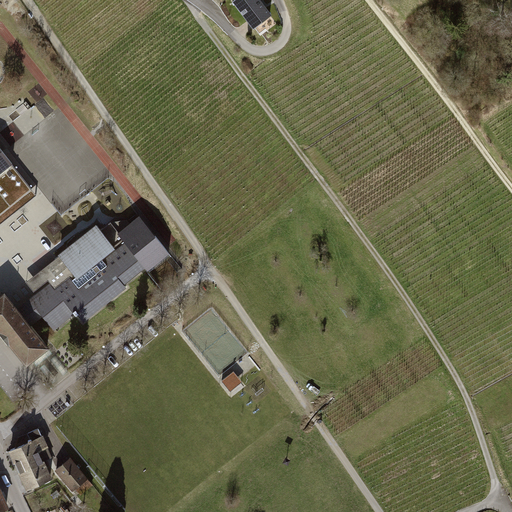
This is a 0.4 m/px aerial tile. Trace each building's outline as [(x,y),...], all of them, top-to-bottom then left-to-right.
[(262,0),(236,0),(234,2),(254,30),(274,15),(262,0)] [(249,60),(244,63),(250,72),(255,69),(249,60)] [(490,105),(481,92),(470,99),(479,112),(490,105)] [(0,141),(0,223),(7,218),(37,194),(16,167),(18,165),(0,141)] [(55,243),(73,229),(59,211),(41,226),(55,243)] [(115,246),(98,225),(59,256),(60,257),(68,267),(59,274),(49,281),(50,283),(20,308),(34,326),(46,317),(57,330),(77,314),(84,322),(127,289),(125,286),(147,269),(149,272),(168,256),(171,254),(140,216),(119,234),(123,240),(115,246)] [(68,267),(60,257),(27,283),(35,293),(49,281),(59,274),(68,267)] [(6,291),(0,295),(0,332),(5,340),(26,366),(50,348),(34,326),(20,308),(6,291)] [(45,435),(10,451),(15,463),(21,460),(26,471),(19,474),(26,489),(52,478),(40,451),(50,447),(45,435)] [(73,459),(57,471),(74,494),(91,482),(73,459)] [(0,511),(10,507),(0,485),(0,511)]
